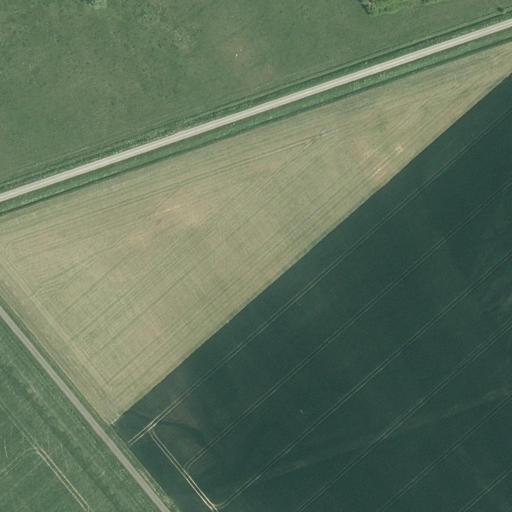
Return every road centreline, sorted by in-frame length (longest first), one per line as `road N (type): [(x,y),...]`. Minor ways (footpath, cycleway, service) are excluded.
road 1 (unclassified): [(0,198),(511,20)]
road 2 (track): [(166,511),(0,309)]
